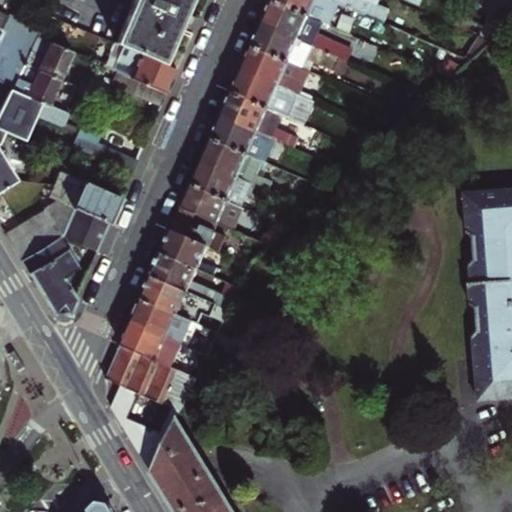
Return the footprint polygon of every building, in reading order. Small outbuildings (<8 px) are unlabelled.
[(132,0),(112,47),(120,50),(159,68),(174,33),(178,34),(181,27),(184,20),(181,18),(189,0),(132,0)] [(318,20),(274,0),(266,0),(263,6),(258,18),(275,25),(278,30),(308,44),(318,20)] [(274,0),(318,20),(323,9),(353,22),(357,11),(333,0),(274,0)] [(333,0),(357,11),(379,20),(385,7),(368,0),(333,0)] [(457,0),(486,13),(492,0),(457,0)] [(511,0),(492,0),(486,13),(503,20),(511,11),(511,0)] [(275,25),(258,18),(253,29),(247,43),(298,65),(302,54),(339,71),(343,60),(308,44),(278,30),(275,25)] [(37,36),(7,20),(0,36),(0,86),(9,91),(15,79),(21,67),(28,52),(35,40),(37,36)] [(35,40),(46,45),(71,56),(79,37),(45,21),(37,36),(35,40)] [(243,53),(239,63),(257,71),(262,80),(296,94),(307,69),(298,65),(247,43),(243,53)] [(28,52),(21,67),(59,83),(65,70),(71,56),(46,45),(44,50),(48,52),(43,60),(28,52)] [(103,70),(115,76),(165,97),(170,84),(174,74),(159,68),(120,50),(111,67),(106,64),(103,70)] [(234,73),(228,87),(279,109),(301,118),(309,100),(296,94),(262,80),(257,71),(239,63),(234,73)] [(53,96),(59,83),(21,67),(15,79),(32,87),(27,97),(23,96),(21,99),(39,107),(47,110),(53,96)] [(165,97),(115,76),(109,90),(158,112),(165,97)] [(279,109),(228,87),(228,88),(223,98),(218,110),(235,117),(237,123),(267,136),(279,109)] [(21,99),(8,94),(0,108),(0,191),(14,183),(7,172),(0,161),(0,157),(8,153),(13,141),(22,145),(27,134),(33,120),(39,107),(21,99)] [(33,120),(62,133),(68,120),(47,110),(39,107),(33,120)] [(235,117),(218,110),(214,120),(208,133),(259,156),(267,136),(237,123),(235,117)] [(82,126),(76,139),(136,164),(138,158),(141,152),(82,126)] [(204,142),(198,155),(217,162),(219,170),(264,190),(269,177),(253,170),(259,156),(208,133),(204,142)] [(76,139),(70,152),(130,177),(132,172),(136,164),(76,139)] [(217,162),(198,155),(193,167),(187,180),(238,202),(242,191),(260,199),(264,190),(219,170),(217,162)] [(7,172),(14,183),(17,180),(10,170),(7,172)] [(58,175),(51,189),(60,194),(56,203),(47,208),(3,236),(19,261),(62,234),(72,212),(108,227),(112,217),(119,202),(58,175)] [(238,202),(187,180),(182,191),(176,204),(227,226),(238,202)] [(60,194),(51,189),(43,206),(47,208),(56,203),(60,194)] [(511,195),(460,198),(462,236),(469,244),(470,263),(465,268),(466,288),(464,289),(466,312),(474,319),(476,336),(469,345),(474,407),(511,405),(511,195)] [(62,234),(19,261),(33,284),(52,315),(68,317),(76,300),(64,278),(79,269),(61,240),(63,238),(97,253),(108,227),(72,212),(62,234)] [(165,231),(157,249),(209,273),(233,284),(248,253),(261,241),(246,234),(228,272),(213,265),(220,250),(215,247),(221,233),(173,212),(165,231)] [(209,273),(157,249),(151,261),(147,272),(222,306),(228,295),(204,284),(209,273)] [(222,306),(147,272),(142,283),(136,295),(187,317),(189,318),(194,307),(217,317),(221,309),(222,306)] [(187,317),(136,295),(132,305),(128,314),(145,321),(147,327),(177,341),(187,317)] [(211,329),(210,331),(226,358),(243,349),(221,309),(217,317),(211,329)] [(145,321),(128,314),(122,329),(117,340),(167,363),(177,341),(147,327),(145,321)] [(167,363),(117,340),(109,358),(103,370),(102,374),(117,381),(139,392),(131,409),(148,419),(133,448),(145,467),(176,404),(190,374),(167,363)] [(139,392),(117,381),(106,402),(110,412),(133,448),(148,419),(131,409),(139,392)] [(172,511),(230,511),(209,477),(174,416),(180,412),(176,404),(145,467),(172,511)]
